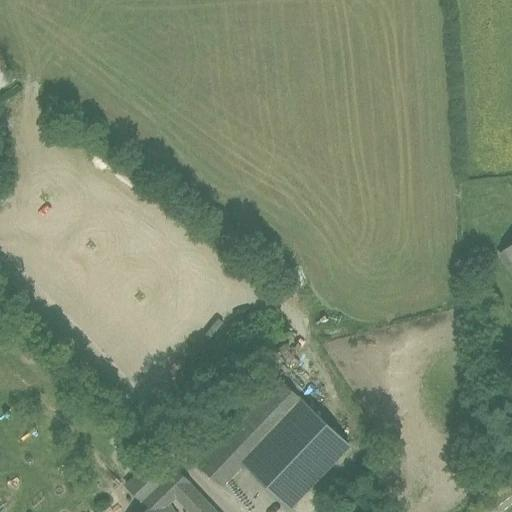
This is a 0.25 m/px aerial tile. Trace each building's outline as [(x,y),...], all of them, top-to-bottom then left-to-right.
[(198,234),(183,250),(194,259),(208,243),(198,234)] [(511,245),(500,253),(511,269),(511,245)] [(194,260),(202,269),(218,257),(210,247),(194,260)] [(225,259),(204,271),(211,283),(232,270),(225,259)] [(243,315),(269,293),(262,284),(236,306),(243,315)] [(111,326),(138,301),(129,293),(103,318),(111,326)] [(200,463),(221,484),(242,461),(290,507),(348,446),(300,401),(301,400),(279,380),(200,463)] [(172,511),(168,505),(176,497),(190,511),(201,511),(209,504),(175,468),(166,476),(152,460),(126,485),(141,502),(143,500),(150,506),(141,511),(172,511)]
